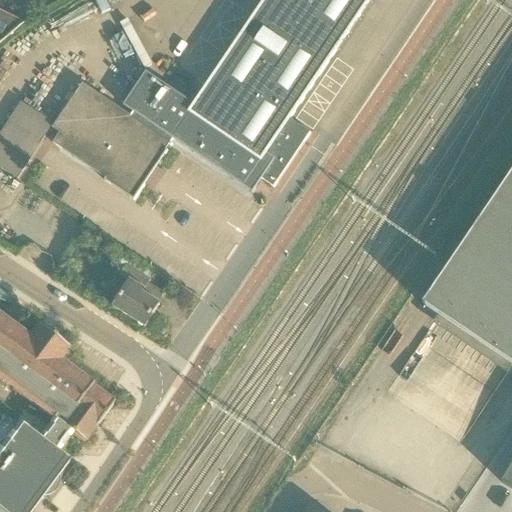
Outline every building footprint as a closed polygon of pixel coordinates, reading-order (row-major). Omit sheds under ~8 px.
[(274,188),(311,134),(290,120),(371,0),(267,0),(196,106),(147,74),(124,107),(134,114),(132,117),(83,85),(53,130),(60,135),(53,145),(106,180),(105,182),(135,202),(168,152),(167,151),(170,146),(172,147),(173,146),(171,145),(174,141),(253,195),(256,190),(254,189),(260,179),(274,188)] [(0,11),(0,41),(3,43),(25,24),(0,11)] [(511,178),(424,308),(511,367),(511,178)] [(151,282),(127,266),(121,277),(131,283),(115,309),(146,329),(160,305),(158,304),(143,295),(151,282)] [(52,421),(72,435),(84,444),(113,405),(91,389),(92,388),(58,363),(68,350),(39,329),(29,342),(0,320),(0,381),(32,405),(52,421)] [(0,511),(30,511),(42,497),(0,465),(0,511)] [(511,467),(502,485),(510,490),(510,489),(511,490),(511,467)]
